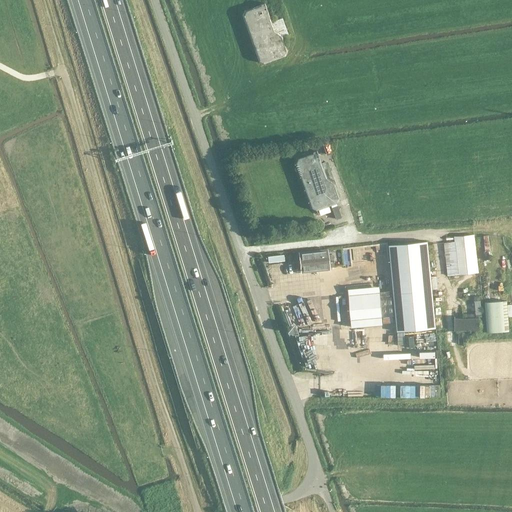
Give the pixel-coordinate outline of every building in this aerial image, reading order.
[(286,48),(282,37),(274,31),(271,20),(264,2),(260,4),(260,5),(248,9),(246,9),(244,10),(242,15),(258,61),(263,63),(284,56),(286,50),(286,48)] [(274,30),(282,36),(289,34),(283,16),(271,20),(274,30)] [(339,197),(334,183),(327,177),(321,162),(316,149),(313,150),(312,151),(297,157),(294,162),(297,169),(311,207),(316,210),(331,204),(337,202),(339,197)] [(327,177),(335,183),(326,160),(321,162),(327,177)] [(341,216),(336,203),(331,205),(335,218),(341,216)] [(468,236),(441,239),(445,276),(473,273),(468,236)] [(490,264),(489,238),(476,239),(478,260),(482,260),(482,264),(490,264)] [(390,245),(394,290),(398,332),(436,328),(433,290),(438,290),(436,270),(431,271),(428,242),(390,245)] [(326,251),(299,254),(301,271),(328,268),(326,251)] [(396,315),(394,290),(380,292),(380,293),(349,296),(351,320),(382,316),(396,315)] [(503,299),(484,300),(486,332),(505,331),(503,299)] [(452,314),(452,331),(477,331),(477,317),(465,317),(465,314),(452,314)] [(399,340),(408,340),(408,331),(399,332),(399,340)] [(440,370),(439,357),(419,357),(419,370),(440,370)] [(334,370),(335,365),(309,361),(308,366),(334,370)] [(392,361),(392,370),(403,370),(403,362),(392,361)] [(349,396),(401,395),(401,383),(379,383),(379,389),(349,390),(349,396)] [(402,384),(402,396),(421,396),(421,384),(402,384)] [(441,384),(427,384),(427,396),(441,396),(441,384)]
